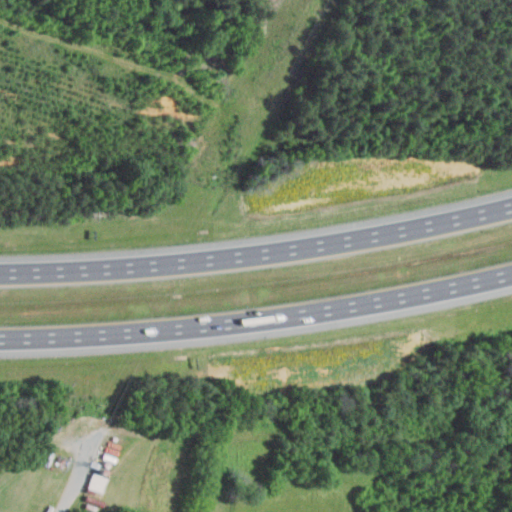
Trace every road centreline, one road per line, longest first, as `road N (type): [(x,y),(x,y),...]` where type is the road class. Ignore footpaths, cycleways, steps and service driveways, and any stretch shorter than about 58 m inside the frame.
road 1 (motorway): [(511,205),(269,256),(0,272)]
road 2 (motorway): [(0,338),(286,317),(511,272)]
